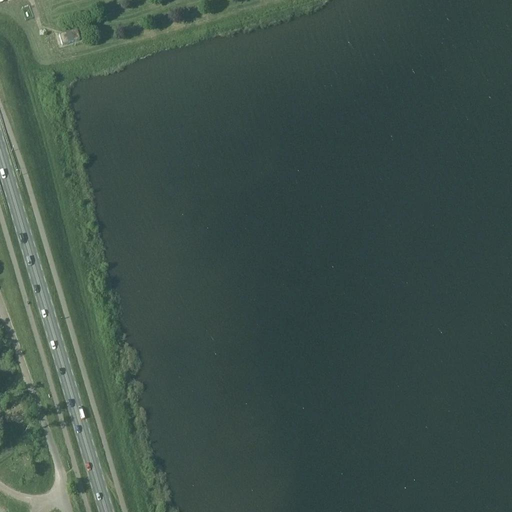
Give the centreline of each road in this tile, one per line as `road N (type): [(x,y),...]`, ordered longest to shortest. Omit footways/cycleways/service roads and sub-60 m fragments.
road 1 (primary): [(106,511),(0,151)]
road 2 (unclassified): [(65,511),(61,471),(0,303)]
